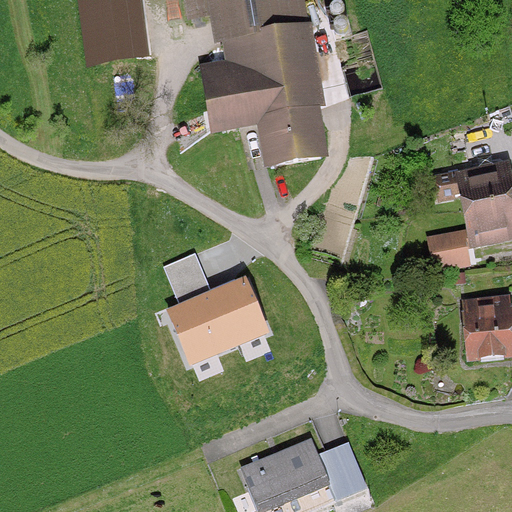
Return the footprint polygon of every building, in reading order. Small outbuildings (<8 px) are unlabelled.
[(140,0),(80,0),(89,61),(147,53),(140,0)] [(210,16),(215,44),(222,43),(223,43),(296,31),(292,6),(299,5),(298,0),(183,0),(187,20),(210,16)] [(202,72),(206,96),(212,130),(261,122),(268,168),(318,160),(296,31),(223,43),(222,43),(226,68),(202,72)] [(451,197),(460,195),(464,212),(508,203),(501,166),(434,179),(438,202),(452,200),(451,197)] [(511,233),(511,223),(508,203),(464,212),(471,249),(501,243),(500,236),(511,233)] [(431,256),(434,273),(464,267),(461,250),(431,256)] [(266,330),(244,280),(172,311),(193,361),(266,330)] [(462,319),(467,362),(511,356),(511,355),(511,353),(511,352),(511,325),(509,326),(506,300),(461,304),(463,319),(462,319)] [(282,502),(283,504),(326,487),(308,444),(277,457),(278,460),(273,462),(271,459),(240,472),(256,511),(258,511),(282,502)]
